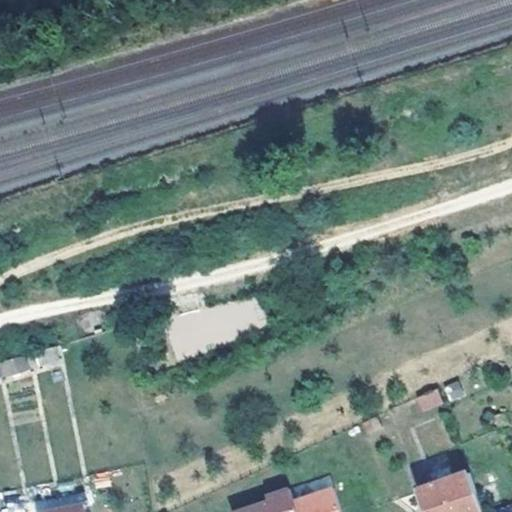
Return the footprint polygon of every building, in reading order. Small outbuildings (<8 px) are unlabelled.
[(243,331),(264,325),(256,299),(235,305),(243,331)] [(0,380),(63,362),(60,348),(0,366),(0,380)] [(444,386),(449,401),(464,396),(459,381),(444,386)] [(437,389),(416,398),(422,412),(443,404),(437,389)] [(486,511),(474,474),(422,491),(428,511),(486,511)] [(302,511),(346,511),(339,488),(299,502),(302,511)] [(252,511),(302,511),(299,502),(295,492),(273,500),(275,504),(252,511)]
